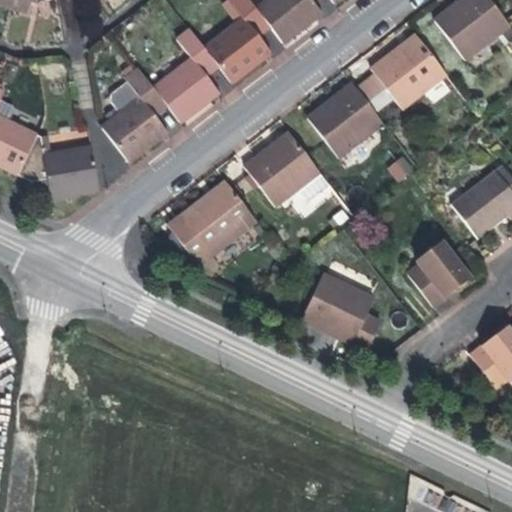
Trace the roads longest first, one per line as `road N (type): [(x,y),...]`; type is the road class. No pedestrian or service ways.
road 1 (residential): [(63,268),(92,235),(398,0)]
road 2 (residential): [(386,421),(63,268)]
road 3 (residential): [(386,421),(422,357),(501,293)]
road 4 (residential): [(511,483),(386,421)]
